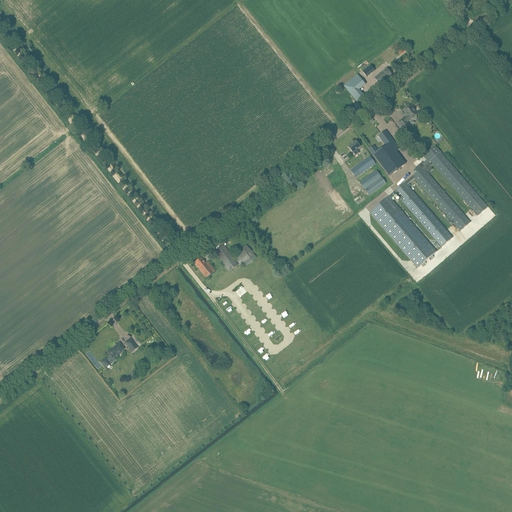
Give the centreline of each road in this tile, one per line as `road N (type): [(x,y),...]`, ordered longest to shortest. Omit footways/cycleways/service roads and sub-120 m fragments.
road 1 (tertiary): [(0,398),(469,28)]
road 2 (track): [(511,361),(372,311),(276,381),(205,289)]
road 3 (track): [(177,255),(0,29)]
road 4 (track): [(177,255),(212,293),(248,282),(289,338),(275,350),(268,346)]
